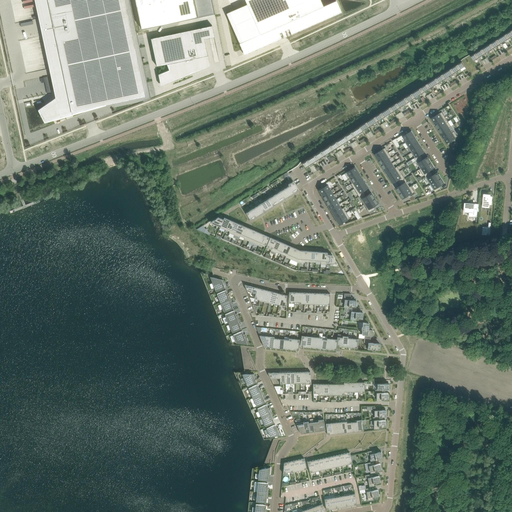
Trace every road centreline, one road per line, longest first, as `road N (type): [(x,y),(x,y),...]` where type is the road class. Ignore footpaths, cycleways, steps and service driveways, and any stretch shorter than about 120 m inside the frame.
road 1 (unclassified): [(13,170),(400,7)]
road 2 (residential): [(364,285),(234,281),(291,437),(280,456),(274,511)]
road 3 (residential): [(387,507),(403,351),(364,285)]
road 4 (track): [(511,364),(428,335),(394,337)]
road 5 (residential): [(394,214),(509,174)]
